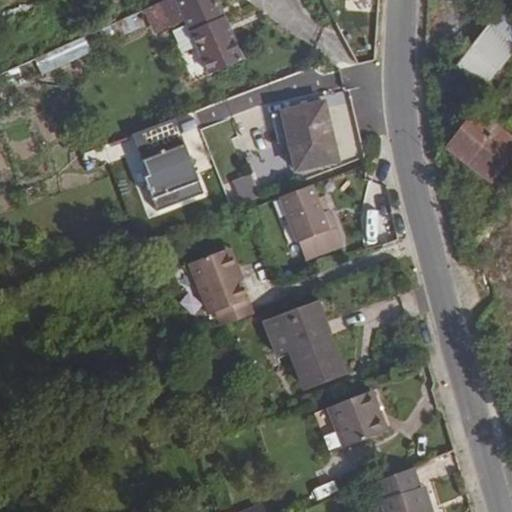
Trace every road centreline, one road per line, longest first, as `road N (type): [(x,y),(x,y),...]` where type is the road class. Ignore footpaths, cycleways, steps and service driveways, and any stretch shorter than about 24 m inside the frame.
road 1 (tertiary): [(401,0),(399,86),(416,196),(502,511)]
road 2 (unknown): [(402,108),(256,0)]
